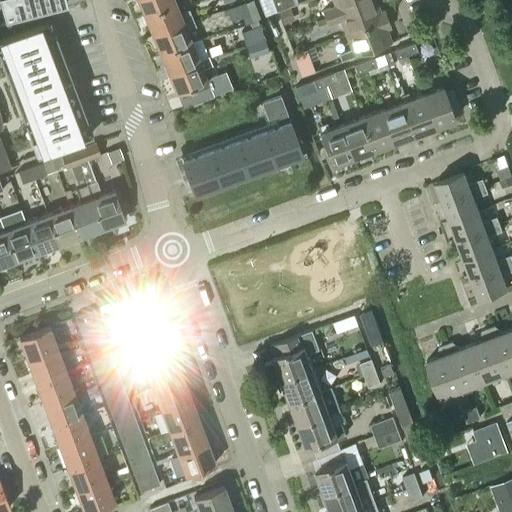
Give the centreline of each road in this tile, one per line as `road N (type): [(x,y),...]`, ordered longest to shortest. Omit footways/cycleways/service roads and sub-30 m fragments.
road 1 (residential): [(379,188),(491,143),(498,104),(464,24),(414,0)]
road 2 (residential): [(265,511),(170,250)]
road 3 (residential): [(170,250),(103,0)]
road 4 (residential): [(170,250),(379,188)]
road 5 (residential): [(0,308),(170,250)]
